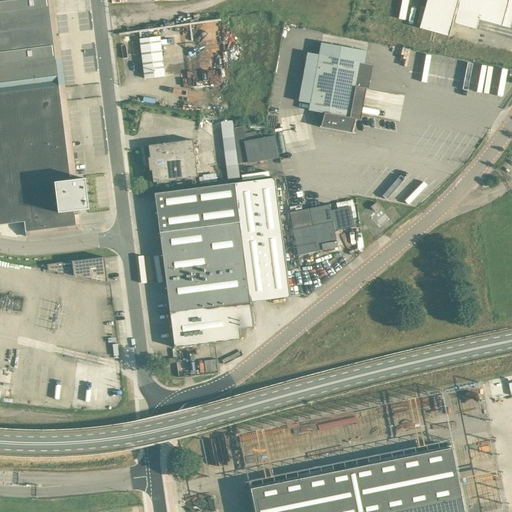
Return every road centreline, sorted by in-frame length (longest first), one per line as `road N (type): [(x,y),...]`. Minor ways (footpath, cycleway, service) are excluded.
road 1 (primary): [(511,341),(135,439),(0,446)]
road 2 (unclassified): [(167,404),(222,383),(421,228),(511,120)]
road 3 (unclassified): [(126,235),(97,0)]
road 4 (unclassified): [(167,404),(144,372),(126,235)]
road 5 (unknown): [(35,326),(104,332),(97,284),(40,272)]
road 6 (unclassified): [(0,244),(54,247),(126,235)]
